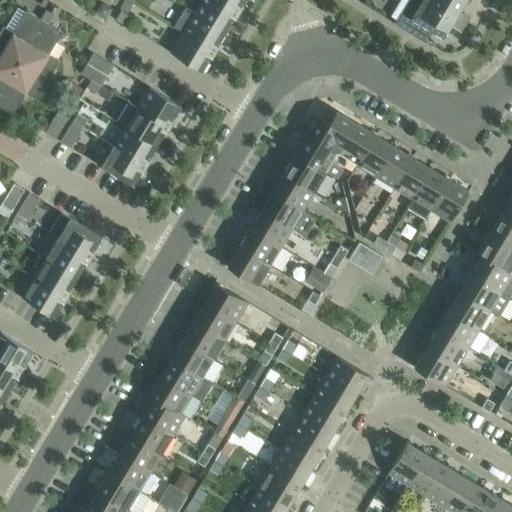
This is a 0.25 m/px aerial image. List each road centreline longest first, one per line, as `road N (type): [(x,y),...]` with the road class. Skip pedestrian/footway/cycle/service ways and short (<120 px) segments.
road 1 (tertiary): [(20,511),(281,70),(312,55),(350,58),(431,103),(468,109),(504,91),(511,77)]
road 2 (residential): [(321,511),(387,405),(398,402),(511,468)]
